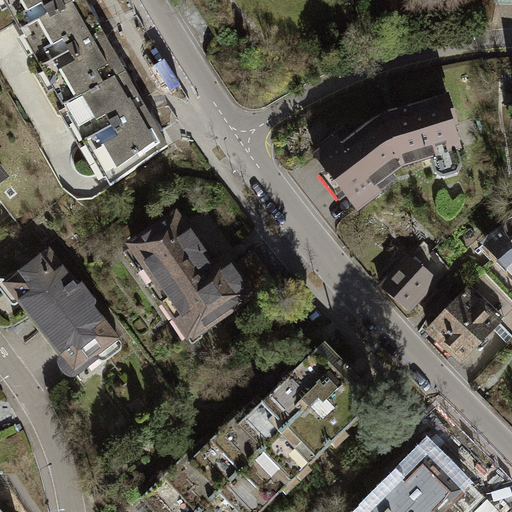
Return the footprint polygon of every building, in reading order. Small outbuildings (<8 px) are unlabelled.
[(0,0),(0,30),(20,19),(8,0),(0,0)] [(76,0),(8,0),(20,19),(26,30),(76,0)] [(126,72),(83,0),(76,0),(26,30),(70,105),(126,72)] [(168,145),(126,72),(70,105),(113,183),(168,145)] [(336,140),(316,156),(358,209),(379,192),(374,186),(402,165),(429,156),(434,173),(443,178),(457,174),(460,164),(455,148),(458,147),(450,125),(454,120),(447,98),(399,113),(398,109),(386,112),(387,116),(381,118),(340,146),(336,140)] [(191,341),(255,296),(186,200),(123,245),(191,341)] [(504,229),(484,244),(500,259),(496,262),(506,272),(509,269),(511,271),(511,219),(508,221),(505,225),(504,229)] [(424,242),(410,257),(436,280),(446,268),(435,253),(424,242)] [(51,248),(2,283),(70,379),(120,343),(51,248)] [(410,257),(408,255),(381,285),(409,309),(436,280),(410,257)] [(436,319),(424,333),(461,367),(503,323),(467,289),(453,303),(446,296),(430,313),(436,319)] [(259,511),(378,398),(324,342),(262,401),(258,396),(214,438),(208,432),(140,498),(153,511),(259,511)] [(442,511),(467,488),(428,449),(363,511),(442,511)] [(501,511),(504,507),(487,498),(478,511),(501,511)]
